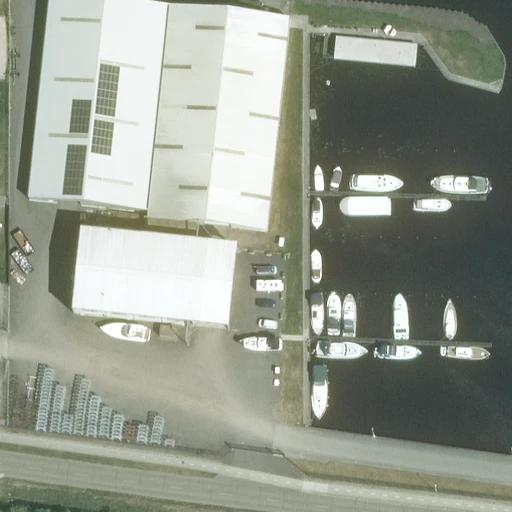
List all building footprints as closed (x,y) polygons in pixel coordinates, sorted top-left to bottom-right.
[(170,8),(94,0),(50,0),(29,201),(149,214),(170,8)] [(149,214),(147,221),(266,233),(289,21),(170,8),(149,214)] [(202,246),(82,233),(73,315),(194,328),(202,246)] [(159,338),(173,340),(175,330),(160,328),(159,338)] [(264,335),(256,369),(269,372),(277,338),(264,335)]
